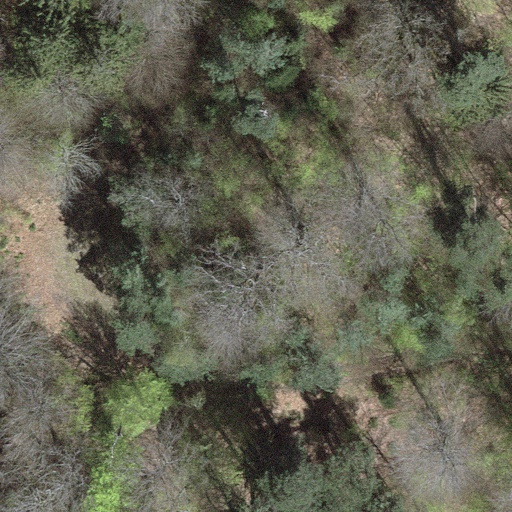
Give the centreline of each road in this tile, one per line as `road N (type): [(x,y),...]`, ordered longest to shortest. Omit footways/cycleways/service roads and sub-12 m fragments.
road 1 (track): [(511,341),(415,365),(261,374),(174,364),(116,342),(77,300),(67,249),(80,205)]
road 2 (track): [(193,0),(132,128),(80,205)]
